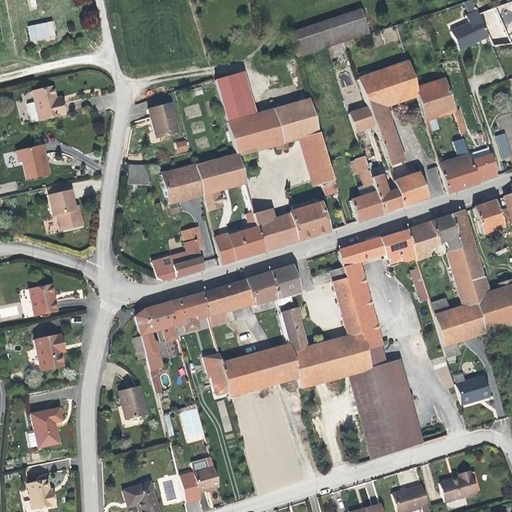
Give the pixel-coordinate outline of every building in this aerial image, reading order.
[(35,0),(27,0),(30,10),(37,8),(35,0)] [(289,34),(297,58),(326,48),(343,43),(368,34),(360,10),(289,34)] [(477,15),(475,12),(464,16),(467,24),(449,32),(458,51),(487,38),(477,15)] [(49,27),(24,33),(28,50),(53,44),(49,27)] [(357,79),(367,108),(368,112),(383,107),(416,96),(414,88),(406,62),(357,79)] [(243,73),(214,81),(226,123),(255,115),(243,73)] [(443,79),(414,88),(416,96),(423,121),(429,119),(453,112),(443,79)] [(33,87),(35,99),(39,118),(65,112),(62,98),(57,99),(53,83),(33,87)] [(39,118),(35,99),(27,101),(31,120),(39,118)] [(255,115),(226,123),(235,155),(243,184),(255,226),(272,221),(271,218),(253,151),(275,146),(276,151),(287,148),(286,143),(298,139),(304,137),(309,153),(308,155),(318,184),(321,183),(323,191),(334,188),(326,161),(317,132),(308,100),(255,115)] [(154,117),(158,138),(177,134),(170,104),(148,108),(150,118),(154,117)] [(368,112),(373,126),(388,121),(383,107),(368,112)] [(367,108),(348,114),(354,132),(373,126),(368,112),(367,108)] [(154,139),(158,138),(154,117),(150,118),(154,139)] [(429,119),(423,121),(427,135),(433,133),(429,119)] [(388,121),(373,126),(379,143),(394,138),(388,121)] [(463,123),(457,124),(460,133),(466,131),(463,123)] [(495,135),(502,159),(511,156),(505,133),(495,135)] [(312,186),(318,184),(308,155),(309,153),(304,137),(298,139),(312,186)] [(394,138),(379,143),(387,166),(402,161),(394,138)] [(477,183),(469,161),(462,139),(452,142),(457,156),(437,163),(438,169),(446,192),(448,193),(463,188),(477,184),(477,183)] [(177,152),(186,150),(184,141),(175,143),(177,152)] [(41,143),(15,148),(17,160),(22,160),(26,179),(48,173),(41,143)] [(235,155),(193,166),(201,195),(205,211),(220,207),(216,192),(243,184),(235,155)] [(496,176),(489,155),(469,161),(477,183),(486,179),(496,176)] [(366,170),(362,158),(354,161),(358,172),(366,170)] [(144,165),(128,165),(128,185),(149,186),(144,165)] [(201,195),(193,166),(159,175),(167,204),(201,195)] [(437,167),(427,169),(433,196),(442,194),(437,167)] [(392,181),(395,188),(402,207),(416,202),(425,199),(417,174),(416,174),(415,169),(410,171),(411,175),(392,181)] [(366,170),(358,172),(362,186),(370,183),(369,179),(366,170)] [(369,179),(370,183),(374,193),(381,214),(394,210),(402,207),(395,188),(385,191),(379,176),(369,179)] [(68,189),(66,181),(45,186),(50,214),(54,213),(58,230),(81,225),(78,207),(74,208),(71,188),(68,189)] [(349,201),(356,223),(368,218),(381,214),(374,193),(349,201)] [(511,193),(503,197),(511,223),(511,193)] [(263,251),(304,239),(327,232),(319,204),(315,205),(313,200),(291,207),(293,212),(271,218),(272,221),(255,226),(257,231),(263,251)] [(493,200),(472,207),(480,234),(501,226),(493,200)] [(462,211),(448,215),(468,281),(482,277),(462,211)] [(448,215),(428,222),(436,245),(445,242),(447,251),(446,252),(462,306),(448,310),(448,311),(475,303),(473,297),(468,281),(448,215)] [(428,222),(419,225),(426,248),(436,245),(428,222)] [(419,225),(405,229),(414,258),(415,260),(428,255),(426,248),(419,225)] [(184,243),(196,240),(200,239),(197,227),(192,229),(181,232),(184,243)] [(405,229),(377,238),(382,254),(383,258),(388,260),(389,263),(400,260),(404,262),(414,258),(405,229)] [(212,238),(219,265),(241,258),(263,251),(257,231),(241,235),(229,239),(227,234),(212,238)] [(377,238),(359,244),(364,260),(382,254),(377,238)] [(151,263),(155,279),(161,281),(187,274),(203,269),(199,252),(203,251),(200,239),(196,240),(184,243),(186,254),(151,263)] [(359,244),(336,252),(340,268),(363,350),(380,346),(357,262),(364,260),(359,244)] [(204,261),(206,268),(216,264),(215,258),(204,261)] [(290,266),(268,273),(275,298),(289,294),(297,291),(290,266)] [(296,377),(299,389),(346,375),(368,369),(363,350),(340,268),(328,272),(345,336),(304,348),(294,309),(293,309),(291,303),(277,307),(287,345),(296,377)] [(427,298),(418,268),(410,271),(419,301),(427,298)] [(268,273),(243,280),(250,305),(275,298),(268,273)] [(482,277),(468,281),(473,297),(489,292),(484,276),(482,277)] [(243,280),(233,284),(237,297),(235,299),(220,304),(223,314),(250,305),(243,280)] [(475,303),(483,332),(511,322),(511,284),(511,285),(510,280),(498,283),(499,289),(489,292),(473,297),(475,303)] [(52,284),(29,288),(34,315),(58,309),(52,284)] [(233,284),(201,293),(207,316),(210,327),(226,323),(223,314),(220,304),(235,299),(237,297),(233,284)] [(201,293),(166,303),(173,328),(183,325),(182,320),(196,316),(197,319),(207,316),(201,293)] [(289,294),(275,298),(277,307),(291,303),(289,294)] [(448,311),(448,310),(444,298),(429,303),(433,316),(448,311)] [(166,303),(155,306),(161,329),(162,329),(165,342),(176,339),(173,328),(166,303)] [(442,345),(483,332),(475,303),(448,311),(433,316),(442,345)] [(143,310),(134,316),(139,335),(149,333),(161,329),(155,306),(143,310)] [(182,320),(183,325),(185,332),(199,328),(197,319),(196,316),(182,320)] [(149,333),(139,335),(143,349),(144,355),(157,351),(154,343),(151,341),(149,333)] [(61,335),(35,340),(41,372),(63,366),(59,346),(63,346),(61,335)] [(143,349),(139,335),(131,338),(134,351),(143,349)] [(458,344),(444,348),(446,357),(460,354),(458,344)] [(227,391),(228,396),(296,377),(287,345),(220,365),(222,374),(227,391)] [(380,346),(363,350),(368,369),(391,454),(421,444),(398,360),(385,364),(380,346)] [(143,349),(134,351),(136,360),(145,358),(144,355),(143,349)] [(144,355),(145,358),(147,364),(159,360),(157,351),(144,355)] [(202,357),(207,377),(209,377),(222,374),(220,365),(217,354),(202,357)] [(346,375),(370,461),(391,454),(368,369),(346,375)] [(163,392),(160,374),(152,376),(155,393),(163,392)] [(214,394),(227,391),(222,374),(209,377),(214,394)] [(453,384),(459,405),(488,397),(482,375),(453,384)] [(144,415),(137,386),(118,391),(125,420),(144,415)] [(58,407),(29,414),(33,431),(26,432),(29,449),(37,447),(37,448),(57,444),(52,422),(61,420),(58,407)] [(163,418),(167,437),(172,435),(167,417),(163,418)] [(197,493),(218,488),(212,468),(207,469),(177,477),(184,503),(199,500),(197,493)] [(475,493),(468,471),(456,474),(457,478),(439,483),(444,502),(475,493)] [(47,480),(27,485),(32,511),(56,506),(54,496),(50,497),(47,480)] [(121,491),(124,503),(134,500),(135,505),(137,511),(157,511),(148,482),(121,491)] [(395,511),(406,511),(427,506),(420,485),(391,494),(395,511)]
